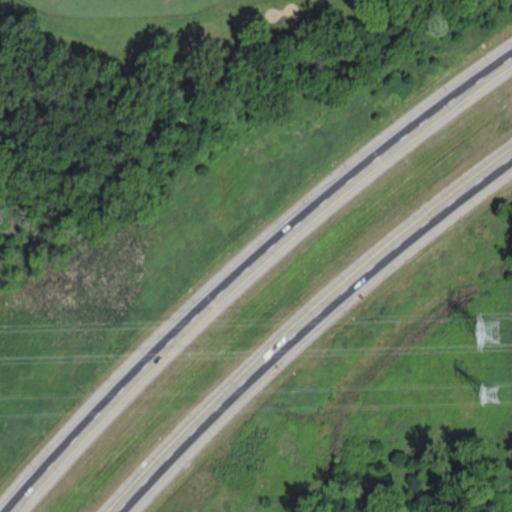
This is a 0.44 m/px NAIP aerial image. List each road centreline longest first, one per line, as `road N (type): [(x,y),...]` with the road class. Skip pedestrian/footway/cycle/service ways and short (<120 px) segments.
road 1 (motorway): [(511,59),(283,236),(106,408),(15,511)]
road 2 (motorway): [(118,511),(392,252),(511,162)]
